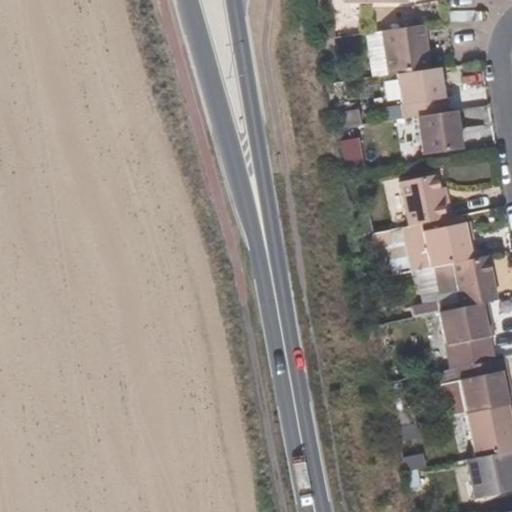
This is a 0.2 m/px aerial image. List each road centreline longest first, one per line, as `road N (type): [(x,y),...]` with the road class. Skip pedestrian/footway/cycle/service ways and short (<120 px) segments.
road 1 (secondary): [(186,0),(278,313)]
road 2 (secondary): [(278,313),(232,0)]
road 3 (secondary): [(316,511),(278,313)]
